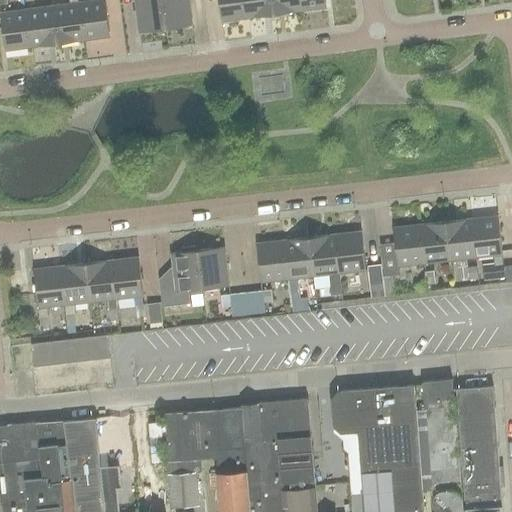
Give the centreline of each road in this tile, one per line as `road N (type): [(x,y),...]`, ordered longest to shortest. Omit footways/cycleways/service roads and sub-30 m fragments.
road 1 (residential): [(0,233),(511,174)]
road 2 (residential): [(0,90),(378,38)]
road 3 (residential): [(378,38),(511,22)]
